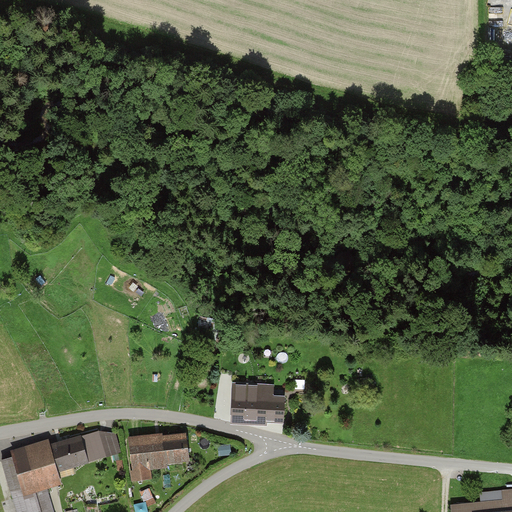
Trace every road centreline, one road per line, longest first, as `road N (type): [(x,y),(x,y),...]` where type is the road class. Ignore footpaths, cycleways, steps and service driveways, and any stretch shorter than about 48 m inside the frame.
road 1 (unclassified): [(276,445),(156,415),(0,433)]
road 2 (unclassified): [(276,445),(511,468)]
road 3 (unclassified): [(176,511),(276,445)]
